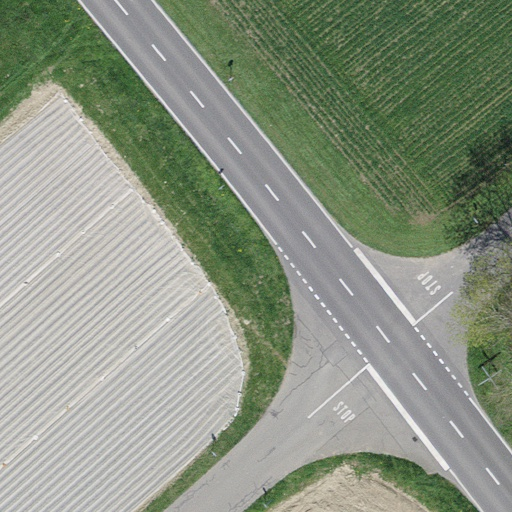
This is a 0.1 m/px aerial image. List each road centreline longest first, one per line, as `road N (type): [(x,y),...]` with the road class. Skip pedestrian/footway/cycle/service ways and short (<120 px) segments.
road 1 (primary): [(113,0),(390,344)]
road 2 (tertiary): [(390,344),(203,511)]
road 3 (primary): [(390,344),(511,500)]
road 4 (tertiary): [(511,241),(390,344)]
